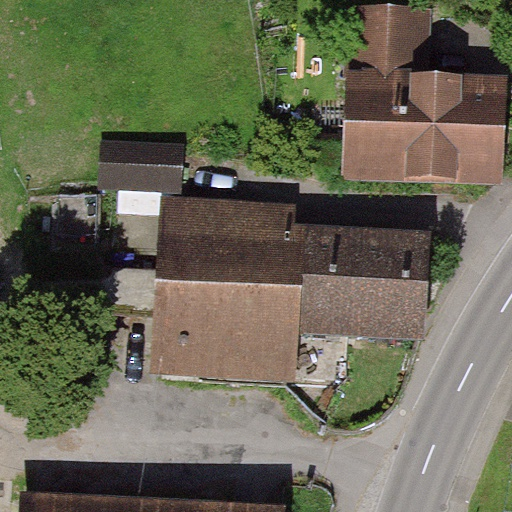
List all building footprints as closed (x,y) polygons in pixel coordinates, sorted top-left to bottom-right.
[(344,77),(340,181),(506,188),(510,83),(344,77)] [(108,141),(106,183),(188,188),(191,146),(108,141)] [(294,203),(161,199),(156,373),(289,377),(294,203)] [(427,229),(304,226),(301,333),(425,336),(427,229)] [(16,497),(15,511),(288,511),(289,509),(16,497)]
